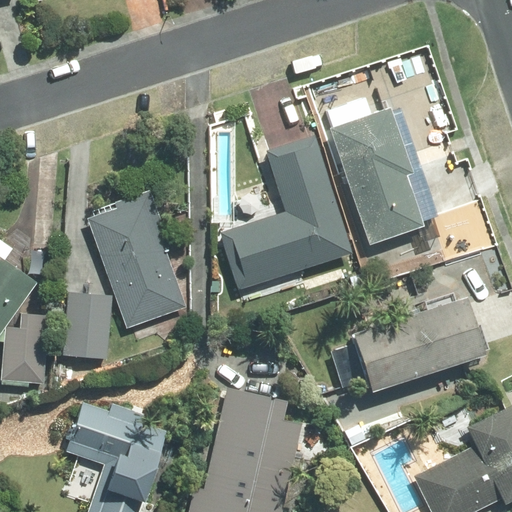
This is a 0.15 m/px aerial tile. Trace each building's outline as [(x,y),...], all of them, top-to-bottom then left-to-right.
[(385,108),(326,129),(367,245),(420,227),(402,177),(408,174),(385,108)] [(284,211),(218,234),(237,290),(349,252),(310,137),(264,152),(284,211)] [(113,208),(84,219),(124,330),(183,308),(154,227),(159,225),(146,191),(111,204),(113,208)] [(0,332),(35,284),(0,259),(0,332)] [(109,297),(66,294),(61,356),(104,359),(109,297)] [(364,382),(367,393),(481,356),(462,298),(452,301),(450,294),(423,302),(420,295),(364,313),(369,329),(350,336),(353,344),(330,352),(342,389),(364,382)] [(6,328),(2,380),(41,384),(47,317),(19,315),(17,329),(6,328)] [(179,511),(278,511),(298,426),(279,421),(283,402),(224,389),(202,489),(185,485),(179,511)] [(86,511),(137,511),(166,431),(81,401),(64,451),(78,456),(65,495),(89,504),(86,511)] [(511,499),(511,406),(511,405),(463,428),(473,447),(412,477),(429,511),(473,511),(499,499),(502,504),(511,499)]
